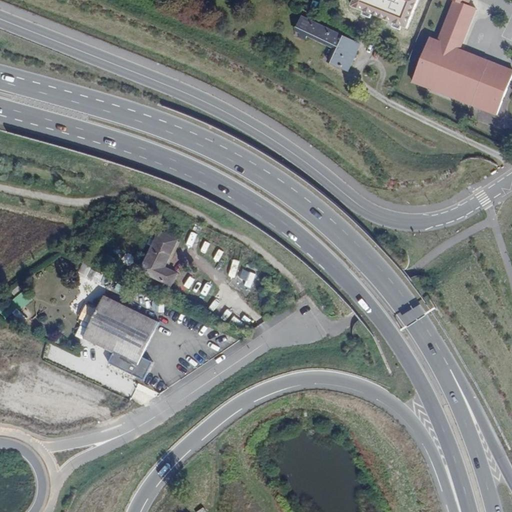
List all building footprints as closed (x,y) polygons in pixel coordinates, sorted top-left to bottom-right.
[(351,0),(349,6),(406,29),(417,0),(351,0)] [(453,0),(455,1),(439,42),(431,39),(420,66),(414,81),(498,114),(502,104),(511,77),(511,70),(460,50),(477,9),(468,5),(470,0),(453,0)] [(361,45),(303,17),(297,30),(301,32),(299,37),(306,41),(309,36),(335,49),(329,61),(348,71),(361,45)] [(178,241),(160,233),(156,240),(152,239),(149,246),(152,247),(140,272),(171,287),(177,274),(165,268),(178,241)] [(207,253),(211,241),(205,239),(201,251),(207,253)] [(238,281),(244,282),(248,268),(242,266),(238,281)] [(184,283),(190,286),(195,274),(189,271),(184,283)] [(207,290),(210,283),(196,278),(194,286),(207,290)] [(0,307),(0,313),(5,318),(11,312),(20,322),(25,317),(19,309),(32,298),(22,287),(0,307)] [(158,323),(104,297),(84,339),(113,353),(107,364),(143,381),(152,363),(141,358),(158,323)] [(27,376),(100,403),(105,389),(32,362),(27,376)]
